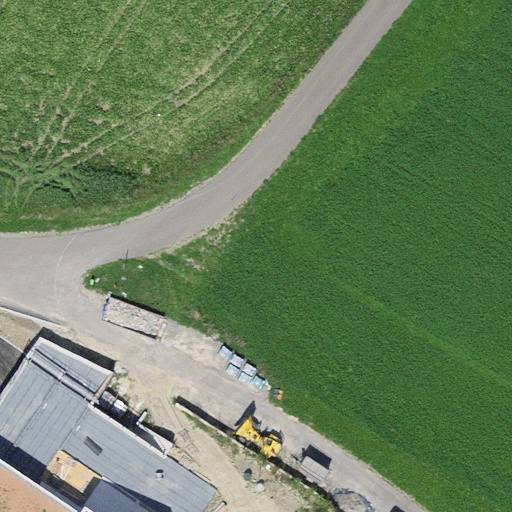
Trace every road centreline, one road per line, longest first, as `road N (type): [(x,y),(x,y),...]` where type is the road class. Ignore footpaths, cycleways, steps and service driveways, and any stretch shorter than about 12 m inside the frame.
road 1 (track): [(0,265),(99,253),(177,228),(270,150),(396,0)]
road 2 (track): [(0,289),(257,403),(420,511)]
